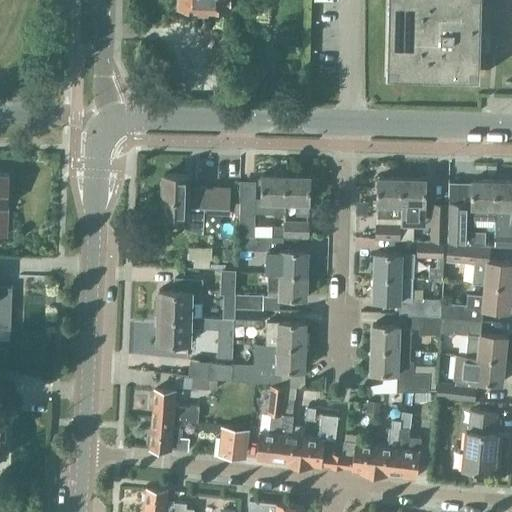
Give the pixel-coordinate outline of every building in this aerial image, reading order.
[(389,0),(388,76),(479,78),(481,0),(389,0)] [(0,236),(8,237),(8,218),(6,218),(7,207),(9,207),(10,175),(0,174),(0,236)] [(198,230),(202,230),(202,233),(203,233),(204,213),(229,214),(230,188),(213,187),(213,189),(188,188),(188,175),(164,175),(162,214),(185,215),(185,225),(189,227),(193,228),(198,230)] [(286,175),(262,175),(261,200),(261,213),(285,214),(285,202),(286,175)] [(310,176),(286,175),(285,202),(298,202),(297,214),(309,214),(310,176)] [(377,217),(401,217),(402,178),(378,178),(377,204),(378,204),(377,217)] [(426,179),(402,178),(401,217),(424,218),(425,205),(426,179)] [(449,203),(448,242),(466,244),(466,219),(496,220),(496,181),(472,180),(471,204),(449,203)] [(495,231),(511,231),(511,181),(496,181),(496,220),(495,231)] [(261,200),(240,200),(239,235),(254,235),(254,213),(261,213),(261,200)] [(284,227),(284,237),(309,238),(310,222),(285,221),(284,227)] [(431,223),(431,241),(430,242),(447,242),(447,223),(431,223)] [(400,241),(400,227),(400,226),(377,225),(376,240),(400,241)] [(284,237),(284,227),(272,227),(272,237),(284,237)] [(511,231),(495,231),(495,244),(511,244),(511,231)] [(265,236),(254,235),(239,235),(238,248),(265,249),(265,236)] [(472,282),(484,283),(511,286),(511,285),(511,261),(488,259),(489,246),(466,244),(448,242),(448,260),(474,262),(472,282)] [(444,244),(419,243),(418,257),(444,258),(444,244)] [(187,245),(186,257),(210,258),(211,246),(187,245)] [(224,252),(224,259),(234,259),(234,249),(227,249),(224,252)] [(269,272),(269,273),(307,274),(308,250),(270,249),(270,256),(267,259),(267,272),(269,272)] [(375,252),(374,276),(400,277),(412,278),(413,255),(401,254),(401,253),(375,252)] [(235,269),(221,269),(220,293),(234,293),(235,269)] [(269,273),(268,297),(306,298),(307,274),(269,273)] [(399,301),(399,313),(440,315),(440,302),(440,299),(423,299),(423,300),(411,299),(412,278),(400,277),(374,276),(373,300),(399,301)] [(154,313),(158,313),(158,315),(190,316),(200,316),(201,317),(202,302),(201,302),(202,279),(175,278),(174,290),(159,290),(159,299),(154,299),(154,313)] [(440,317),(481,321),(482,308),(509,311),(511,286),(484,283),(483,295),(468,294),(467,304),(440,302),(440,315),(440,317)] [(235,293),(235,308),(262,309),(262,308),(263,296),(263,294),(246,294),(246,286),(236,285),(235,293)] [(0,286),(0,331),(11,332),(13,287),(0,286)] [(234,317),(234,321),(262,322),(262,309),(235,308),(235,313),(234,317)] [(372,348),(410,350),(411,327),(420,327),(419,333),(439,334),(439,332),(440,317),(440,315),(399,313),(398,325),(372,324),(372,348)] [(158,315),(157,341),(189,342),(189,328),(201,328),(201,317),(200,316),(190,316),(158,315)] [(468,334),(466,356),(504,360),(506,336),(479,333),(481,321),(440,317),(439,332),(468,334)] [(264,335),(266,337),(266,345),(305,346),(306,322),(267,321),(267,330),(265,331),(264,335)] [(233,354),(252,354),(252,343),(233,343),(233,354)] [(263,362),(264,343),(254,343),(253,362),(263,362)] [(234,363),(233,379),(277,384),(277,369),(304,370),(305,346),(266,345),(266,364),(253,363),(234,363)] [(371,372),(396,373),(396,391),(429,390),(430,373),(413,372),(413,361),(410,361),(410,359),(410,350),(372,348),(371,372)] [(466,356),(464,380),(476,381),(502,383),(504,360),(466,356)] [(209,361),(208,376),(233,379),(234,363),(209,361)] [(207,378),(192,377),(191,388),(207,389),(207,388),(207,379),(207,378)] [(207,379),(207,388),(216,389),(216,379),(207,379)] [(437,397),(474,401),(476,381),(464,380),(463,384),(438,382),(437,397)] [(285,416),(287,399),(286,398),(287,387),(273,385),(269,414),(272,415),(270,433),(261,431),(257,459),(280,462),(285,416)] [(155,389),(152,418),(174,420),(188,421),(198,422),(198,420),(226,423),(228,408),(200,406),(200,405),(191,404),(190,407),(175,405),(176,391),(155,389)] [(285,416),(280,462),(287,463),(287,464),(301,466),(305,437),(306,428),(293,426),(295,416),(293,416),(295,400),(287,399),(285,416)] [(367,401),(366,412),(379,413),(381,402),(367,401)] [(306,418),(314,419),(316,407),(307,406),(306,418)] [(497,435),(494,434),(495,414),(470,412),(468,432),(465,432),(462,471),(473,472),(473,474),(489,476),(489,473),(494,474),(497,435)] [(305,437),(301,466),(313,468),(314,466),(322,468),(322,466),(331,467),(331,468),(333,469),(336,441),(334,441),(337,415),(322,413),(320,430),(324,430),(323,439),(305,437)] [(146,441),(150,444),(150,447),(171,449),(171,443),(179,444),(180,427),(173,427),(174,420),(152,418),(151,431),(146,433),(146,441)] [(388,477),(388,476),(396,477),(402,430),(403,422),(394,421),(393,429),(391,429),(389,441),(390,441),(389,447),(378,446),(375,475),(388,477)] [(246,459),(249,431),(225,428),(221,456),(246,459)] [(402,430),(396,477),(418,479),(423,440),(410,438),(411,431),(402,430)] [(357,443),(357,444),(346,442),(342,470),(344,470),(344,469),(353,470),(353,471),(362,472),(361,474),(375,475),(378,446),(357,443)] [(146,489),(144,511),(193,511),(194,508),(186,508),(187,503),(174,502),(174,504),(167,504),(168,490),(146,489)] [(303,511),(304,507),(249,500),(248,509),(256,510),(256,511),(303,511)]
